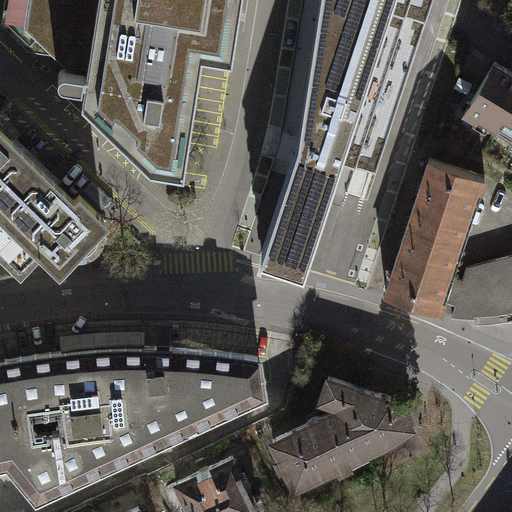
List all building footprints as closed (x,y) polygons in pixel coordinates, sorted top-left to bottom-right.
[(26,27),(30,0),(5,0),(1,24),(30,50),(54,54),(26,27)] [(86,71),(65,68),(61,69),(59,73),(58,77),(60,80),(63,83),(82,86),(83,79),(85,79),(82,101),(150,167),(185,172),(203,54),(233,59),(241,0),(30,0),(26,27),(54,54),(64,63),(87,66),(86,71)] [(320,0),(299,138),(261,255),(305,269),(342,156),(377,167),(431,0),(320,0)] [(511,133),(511,70),(495,61),(465,111),(476,117),(478,113),(511,133)] [(0,267),(17,264),(40,241),(60,260),(69,250),(93,225),(102,216),(80,194),(75,199),(0,126),(0,267)] [(430,157),(408,224),(459,241),(477,186),(482,187),(485,176),(430,157)] [(440,295),(459,241),(408,224),(385,291),(442,309),(446,297),(440,295)] [(107,238),(93,225),(69,250),(82,264),(107,238)] [(511,253),(468,265),(453,314),(466,315),(479,315),(494,315),(509,313),(511,312),(511,253)] [(81,348),(88,429),(102,462),(264,388),(259,355),(223,350),(196,348),(177,346),(158,346),(139,345),(118,346),(101,346),(81,348)] [(33,354),(18,355),(0,359),(0,459),(8,457),(38,492),(102,462),(88,429),(81,348),(60,350),(46,352),(33,354)] [(339,404),(338,408),(349,431),(337,437),(348,459),(349,459),(363,452),(381,443),(396,433),(411,423),(408,418),(413,414),(405,403),(400,407),(392,396),(329,375),(321,398),(339,404)] [(338,408),(323,415),(319,416),(316,415),(313,415),(312,417),(310,420),(308,422),(273,439),(281,456),(277,458),(281,468),(286,466),(295,485),(338,464),(340,470),(351,465),(349,459),(348,459),(337,437),(349,431),(338,408)] [(233,454),(176,482),(190,511),(247,511),(258,507),(233,454)]
